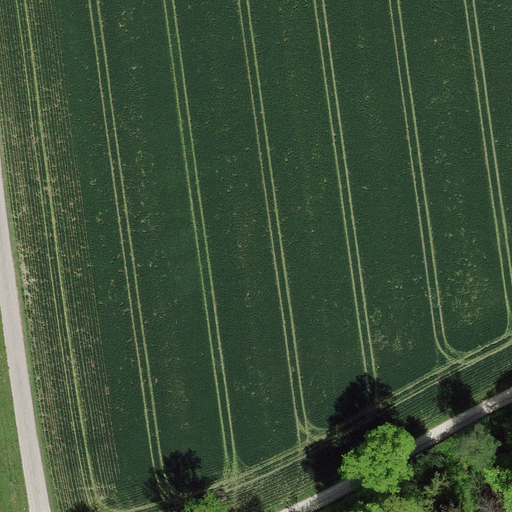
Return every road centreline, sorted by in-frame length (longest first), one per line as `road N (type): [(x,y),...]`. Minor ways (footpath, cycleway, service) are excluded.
road 1 (track): [(0,238),(36,511)]
road 2 (track): [(288,511),(511,398)]
